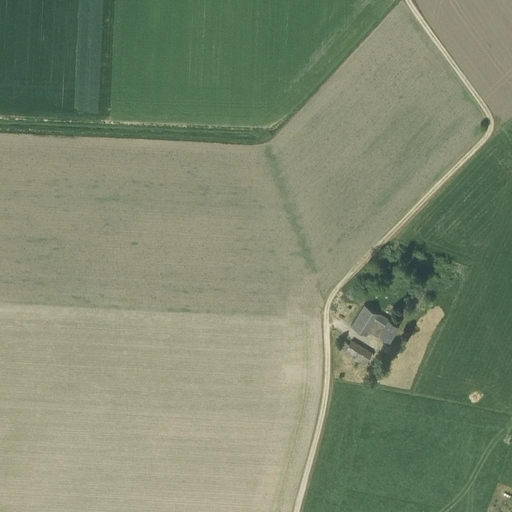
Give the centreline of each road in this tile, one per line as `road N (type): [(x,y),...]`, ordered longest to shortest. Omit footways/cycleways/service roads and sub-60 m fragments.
road 1 (track): [(408,0),(490,128),(325,306)]
road 2 (unclassified): [(297,511),(328,394),(325,306)]
